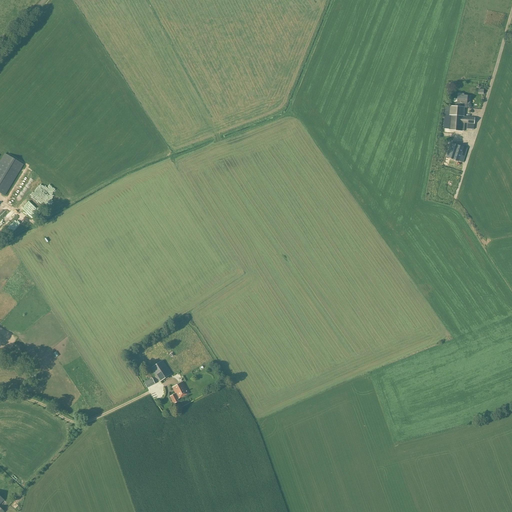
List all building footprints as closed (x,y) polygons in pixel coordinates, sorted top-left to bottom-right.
[(457,102),(457,103),(467,104),(470,104),(471,97),(467,96),(462,96),(462,94),(458,94),(457,102)] [(450,116),(449,130),(462,131),(464,131),(464,124),(464,123),(474,124),(475,118),(464,117),(465,108),(465,107),(455,107),(450,106),(449,115),(450,116)] [(450,143),(446,157),(463,163),(468,148),(450,143)] [(0,193),(5,196),(19,173),(24,165),(5,153),(0,161),(0,193)] [(162,361),(150,368),(159,382),(171,374),(162,361)] [(144,382),(147,387),(155,383),(152,378),(144,382)] [(176,393),(172,395),(175,399),(178,397),(179,399),(189,393),(183,382),(173,387),(176,393)]
